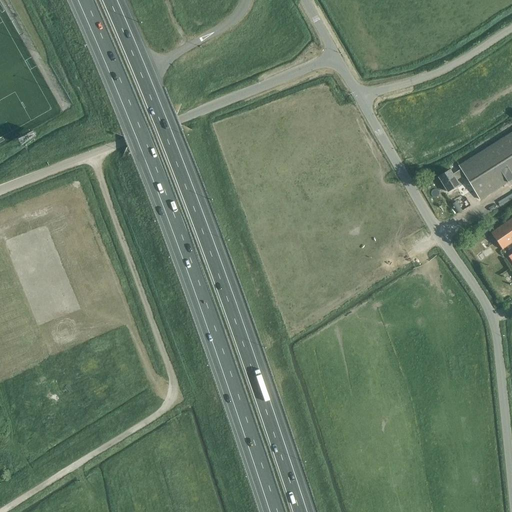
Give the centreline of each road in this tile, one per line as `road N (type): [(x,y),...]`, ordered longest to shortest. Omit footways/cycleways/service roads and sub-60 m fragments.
road 1 (motorway): [(80,0),(156,179),(273,511)]
road 2 (motorway): [(303,511),(187,182),(112,0)]
road 3 (track): [(1,511),(149,420),(171,397),(172,379),(92,154)]
road 4 (unclassified): [(511,484),(492,318),(360,98)]
road 5 (tertiary): [(0,190),(335,56)]
road 6 (unclassified): [(360,98),(447,68),(511,29)]
